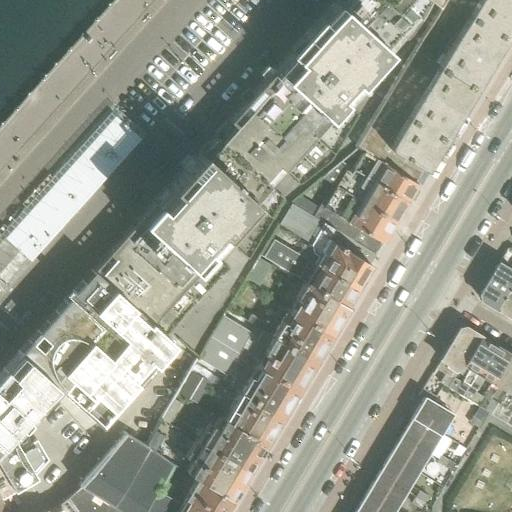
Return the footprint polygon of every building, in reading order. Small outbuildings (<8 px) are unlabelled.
[(162,334),(344,132),(356,145),(443,0),(347,0),(341,7),(335,1),(303,37),(309,42),(296,57),(290,51),(228,120),(234,126),(221,140),(214,135),(167,187),(174,193),(160,207),(154,201),(92,269),(92,270),(97,274),(162,334)] [(407,115),(437,64),(467,13),(475,0),(443,0),(356,145),(359,147),(366,153),(379,160),(387,147),(407,115)] [(505,36),(511,24),(511,0),(475,0),(467,13),(505,36)] [(475,87),(505,36),(467,13),(437,64),(475,87)] [(444,137),(475,87),(437,64),(407,115),(444,137)] [(425,170),(444,137),(407,115),(389,143),(387,147),(424,169),(425,170)] [(27,259),(134,140),(138,137),(115,116),(65,172),(67,174),(57,185),(55,183),(5,238),(27,259)] [(379,160),(416,182),(424,169),(387,147),(379,160)] [(415,183),(416,182),(379,160),(366,153),(356,169),(407,201),(417,184),(415,183)] [(407,201),(356,169),(348,182),(338,176),(341,171),(335,168),(322,178),(333,184),(394,222),(407,201)] [(394,222),(333,184),(322,178),(292,202),(287,211),(297,217),(348,249),(370,263),(376,253),(384,238),(394,222)] [(370,263),(348,249),(297,217),(287,211),(279,223),(290,230),(312,244),(312,245),(313,250),(304,244),(298,254),(343,281),(354,288),(367,267),(370,263)] [(343,281),(298,254),(274,239),(264,256),(288,271),(306,282),(297,298),(300,301),(293,312),(330,334),(343,313),(343,311),(342,309),(354,288),(343,281)] [(261,282),(270,267),(260,260),(250,276),(261,282)] [(481,300),(495,308),(511,281),(511,263),(508,270),(498,263),(480,294),(481,300)] [(162,334),(97,274),(97,275),(99,277),(90,287),(83,281),(18,352),(54,385),(65,394),(88,414),(100,425),(173,344),(162,334)] [(510,317),(511,312),(511,281),(495,308),(510,317)] [(227,420),(264,443),(313,361),(330,334),(293,312),(286,325),(282,322),(273,337),(262,330),(266,323),(251,313),(246,321),(255,327),(252,332),(225,316),(199,359),(219,371),(216,376),(241,391),(230,409),(233,411),(227,420)] [(460,364),(477,335),(465,327),(459,328),(436,367),(446,373),(440,382),(448,387),(457,372),(458,371),(459,372),(463,366),(460,364)] [(455,391),(461,395),(492,344),(477,335),(460,364),(463,366),(468,369),(455,391)] [(484,377),(490,381),(507,353),(492,344),(461,395),(477,405),(482,396),(476,392),(484,377)] [(54,385),(18,352),(0,372),(0,494),(32,476),(49,458),(39,441),(21,451),(11,434),(11,433),(2,425),(9,417),(21,427),(22,428),(24,427),(28,422),(29,420),(28,419),(26,417),(32,410),(35,412),(45,417),(65,394),(54,385)] [(484,410),(491,414),(511,378),(511,355),(507,353),(490,381),(498,386),(484,410)] [(178,393),(198,405),(211,383),(191,371),(178,393)] [(511,378),(491,414),(505,423),(508,417),(502,413),(511,397),(511,378)] [(413,416),(439,432),(451,413),(442,407),(424,398),(413,416)] [(169,424),(181,403),(174,399),(161,419),(169,424)] [(482,421),(487,412),(479,407),(469,422),(479,428),(483,422),(482,421)] [(186,472),(194,477),(231,498),(239,485),(237,483),(246,468),(254,455),(257,456),(262,446),(264,443),(227,420),(220,415),(212,427),(207,424),(188,454),(194,457),(186,472)] [(428,452),(439,432),(413,416),(401,435),(428,452)] [(146,445),(145,447),(154,452),(164,436),(155,430),(146,445)] [(77,488),(68,497),(75,511),(168,511),(151,501),(159,490),(173,465),(174,464),(172,463),(154,452),(145,447),(146,445),(125,433),(117,442),(82,482),(78,486),(79,486),(77,488)] [(416,471),(428,452),(401,435),(390,455),(416,471)] [(405,490),(416,471),(390,455),(378,475),(405,490)] [(445,467),(449,460),(441,455),(437,462),(445,467)] [(449,460),(445,467),(453,472),(457,465),(449,460)] [(393,509),(405,490),(378,475),(366,493),(393,509)] [(179,502),(159,490),(151,501),(168,511),(222,511),(228,503),(231,498),(194,477),(179,502)] [(166,482),(162,489),(169,494),(173,487),(166,482)] [(416,497),(425,503),(429,496),(420,491),(416,497)] [(391,511),(393,509),(366,493),(355,511),(391,511)] [(75,511),(68,497),(53,510),(49,511),(75,511)] [(425,503),(416,497),(412,504),(421,509),(425,503)]
